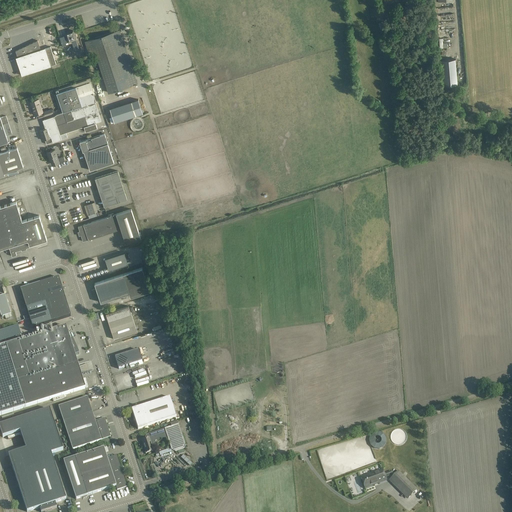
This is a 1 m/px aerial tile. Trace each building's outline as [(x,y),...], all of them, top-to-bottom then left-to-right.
[(74,50),(79,48),(73,30),(66,33),(67,35),(60,37),(62,43),(63,46),(72,43),(74,50)] [(137,83),(124,43),(120,31),(91,40),(108,92),(137,83)] [(16,51),(18,57),(40,49),(38,40),(16,51)] [(45,48),(51,66),(56,64),(50,47),(45,48)] [(16,57),(22,75),(51,66),(45,48),(40,49),(18,57),(16,57)] [(455,59),(441,60),(443,86),(457,84),(455,59)] [(54,117),(43,120),(46,129),(47,128),(50,128),(53,137),(51,137),(53,142),(62,139),(60,134),(66,132),(84,127),(85,132),(97,128),(95,123),(101,121),(96,107),(96,106),(95,102),(96,102),(93,92),(90,82),(76,87),(57,93),(63,112),(64,112),(57,114),(54,117)] [(43,112),(41,108),(39,99),(34,100),(34,101),(30,102),(35,115),(36,114),(37,115),(38,114),(37,114),(43,112)] [(110,108),(115,123),(143,114),(138,99),(110,108)] [(44,112),(43,112),(37,114),(38,114),(37,115),(38,118),(51,114),(51,113),(53,112),(51,109),(44,111),(44,112)] [(0,144),(8,142),(6,135),(12,133),(6,116),(1,118),(0,115),(0,144)] [(46,129),(40,131),(43,140),(45,139),(46,144),(53,142),(51,137),(53,137),(50,128),(47,128),(46,129)] [(86,139),(86,140),(79,142),(83,152),(84,151),(90,170),(114,162),(104,134),(86,139)] [(4,173),(23,167),(17,147),(0,152),(0,176),(5,175),(4,173)] [(64,157),(58,159),(55,149),(47,152),(47,154),(48,154),(50,161),(53,160),(54,165),(60,163),(59,162),(65,161),(64,157)] [(118,171),(95,178),(104,206),(127,199),(118,171)] [(12,178),(1,181),(3,187),(14,183),(12,178)] [(0,248),(9,246),(12,256),(17,255),(15,251),(21,250),(22,251),(26,249),(26,248),(30,247),(30,245),(47,240),(39,215),(22,221),(16,202),(0,206),(0,248)] [(98,215),(95,202),(84,205),(87,215),(88,215),(89,218),(98,215)] [(131,209),(117,214),(117,213),(83,225),(78,226),(80,231),(79,231),(80,235),(81,235),(83,241),(88,240),(121,229),(125,243),(141,238),(131,209)] [(124,252),(105,259),(109,270),(128,264),(124,252)] [(142,267),(123,274),(99,281),(94,283),(96,288),(92,290),(95,299),(99,297),(101,302),(129,293),(131,297),(150,291),(142,267)] [(71,316),(68,307),(59,278),(20,290),(22,295),(33,328),(66,318),(71,316)] [(0,312),(1,317),(3,317),(4,319),(6,318),(6,316),(11,314),(5,295),(0,296),(0,312)] [(129,306),(115,310),(106,314),(114,339),(137,332),(129,306)] [(71,335),(69,336),(66,326),(61,328),(54,330),(45,333),(40,334),(36,336),(18,341),(6,345),(25,407),(85,389),(78,365),(75,355),(79,354),(71,335)] [(115,356),(119,369),(123,368),(126,375),(124,376),(127,386),(178,369),(166,333),(137,342),(139,349),(115,356)] [(0,415),(25,407),(6,345),(0,347),(0,415)] [(59,407),(63,421),(73,450),(102,441),(102,440),(111,437),(105,418),(95,421),(92,412),(87,397),(59,407)] [(170,397),(142,407),(132,410),(138,429),(143,428),(148,426),(177,417),(170,397)] [(274,410),(274,408),(267,408),(268,427),(267,427),(267,431),(271,431),(271,427),(281,427),(280,410),(274,410)] [(63,450),(50,410),(0,425),(0,428),(3,438),(20,432),(26,450),(14,454),(9,456),(27,511),(28,511),(40,508),(41,511),(44,511),(57,508),(55,503),(66,500),(51,454),(63,450)] [(146,454),(154,451),(152,446),(154,442),(164,438),(168,441),(170,446),(171,449),(171,450),(172,449),(176,451),(176,452),(183,449),(183,448),(185,445),(186,445),(184,440),(179,424),(153,433),(148,434),(149,438),(142,440),(146,454)] [(88,496),(113,488),(116,486),(117,490),(127,487),(117,455),(107,458),(104,448),(64,461),(75,495),(76,499),(82,498),(84,498),(87,498),(88,496)] [(181,457),(189,464),(192,460),(185,453),(181,457)] [(385,477),(391,475),(391,472),(384,475),(382,470),(361,478),(365,488),(386,480),(385,477)] [(391,475),(393,478),(391,479),(409,497),(416,491),(398,473),(395,476),(391,472),(391,475)]
